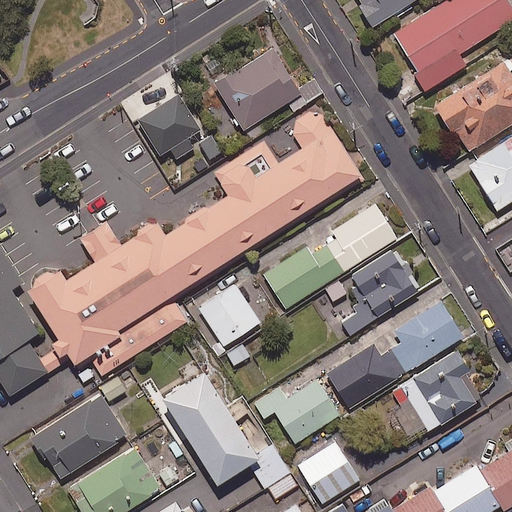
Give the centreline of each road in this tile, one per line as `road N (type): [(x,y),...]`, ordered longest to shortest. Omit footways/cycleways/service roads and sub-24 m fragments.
road 1 (residential): [(301,0),(511,330)]
road 2 (tertiary): [(174,32),(0,132)]
